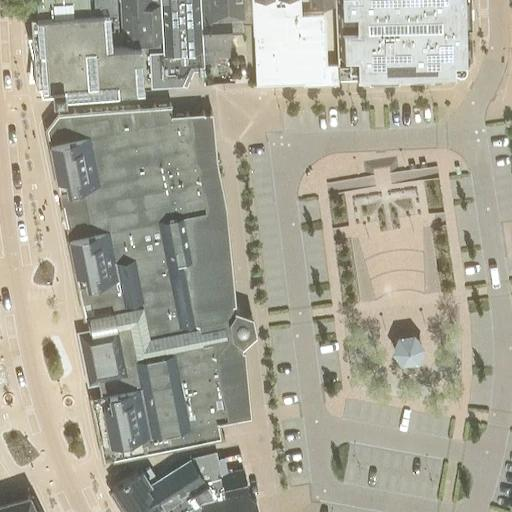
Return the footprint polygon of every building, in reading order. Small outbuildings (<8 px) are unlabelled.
[(94,11),(93,0),(35,0),(36,10),(36,14),(94,11)] [(93,0),(94,11),(110,11),(110,8),(116,8),(115,0),(93,0)] [(120,0),(122,41),(141,40),(160,40),(158,0),(120,0)] [(160,50),(147,51),(149,85),(182,83),(189,66),(203,65),(203,63),(202,50),(199,0),(158,0),(160,40),(160,50)] [(199,0),(202,50),(203,63),(218,62),(217,50),(232,49),(231,32),(243,32),(243,23),(252,22),(251,0),(199,0)] [(251,0),(252,22),(255,84),(326,81),(323,13),(300,14),(299,0),(251,0)] [(334,0),(335,3),(338,77),(357,77),(357,78),(452,76),(452,74),(453,74),(453,68),(454,68),(456,69),(459,69),(461,69),(463,67),(465,65),(465,63),(465,60),(463,59),(463,57),(470,57),(470,56),(471,56),(469,0),(334,0)] [(141,51),(141,40),(122,41),(117,41),(116,8),(110,8),(110,11),(94,11),(36,14),(41,94),(52,93),(63,93),(63,92),(143,86),(141,51)] [(160,50),(160,40),(141,40),(141,51),(147,51),(160,50)] [(57,112),(45,128),(83,318),(78,319),(79,325),(87,365),(90,381),(98,379),(101,394),(89,397),(102,461),(103,461),(224,437),(224,435),(221,436),(218,421),(226,420),(246,416),(250,415),(244,349),(243,343),(227,338),(224,320),(236,310),(235,304),(225,206),(216,161),(215,143),(212,110),(200,111),(171,114),(171,103),(57,112)] [(330,189),(360,186),(359,177),(330,179),(330,189)] [(250,314),(236,310),(224,320),(227,338),(243,343),(254,333),(255,331),(253,325),(252,316),(250,314)] [(397,339),(392,352),(401,365),(414,363),(419,348),(410,337),(397,339)] [(243,467),(219,473),(215,452),(191,457),(190,457),(150,482),(142,468),(137,471),(137,470),(111,487),(126,511),(153,511),(156,511),(169,511),(176,508),(179,511),(184,511),(199,503),(248,492),(243,467)] [(0,511),(43,511),(42,509),(34,491),(32,486),(2,495),(0,495),(0,511)] [(156,511),(153,511),(256,511),(255,501),(249,497),(248,492),(199,503),(184,511),(179,511),(176,508),(169,511),(156,511)]
